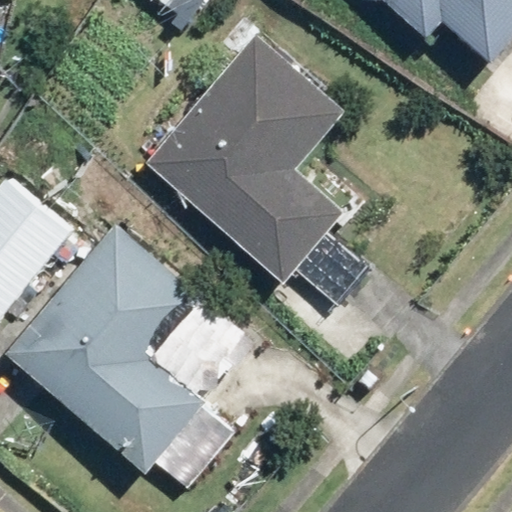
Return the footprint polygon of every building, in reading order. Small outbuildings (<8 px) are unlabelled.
[(169,0),(183,11),(191,0),(169,0)] [(511,23),(511,0),(420,0),(482,56),(511,23)] [(240,234),(287,272),(339,209),(292,170),(341,111),(257,43),(155,167),(239,235),(240,234)] [(0,201),(0,311),(59,237),(6,194),(0,201)] [(203,303),(116,232),(16,354),(55,386),(139,461),(196,397),(155,361),(203,303)]
